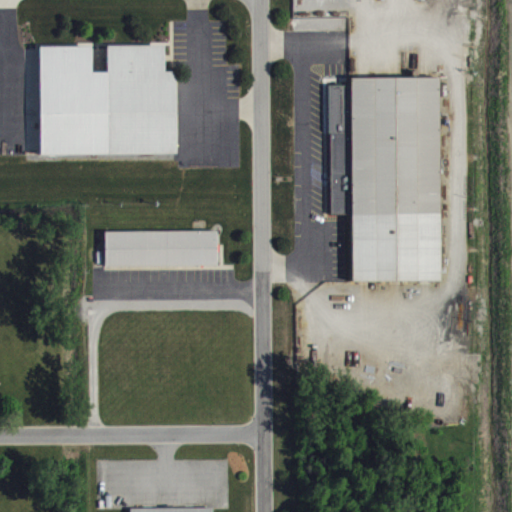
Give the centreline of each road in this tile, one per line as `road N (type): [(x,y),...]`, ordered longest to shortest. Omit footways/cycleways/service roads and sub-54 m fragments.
road 1 (residential): [(259,0),(265,511)]
road 2 (residential): [(265,435),(0,436)]
